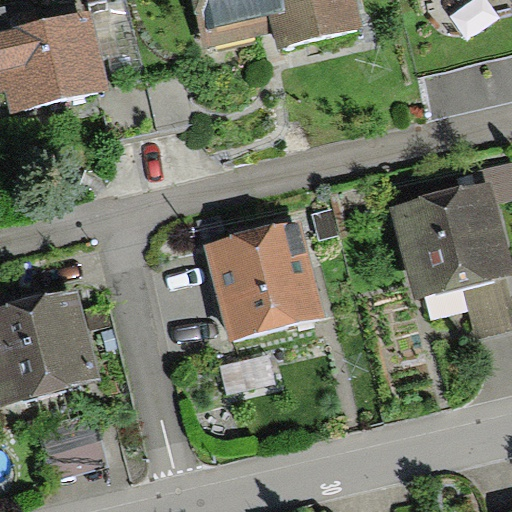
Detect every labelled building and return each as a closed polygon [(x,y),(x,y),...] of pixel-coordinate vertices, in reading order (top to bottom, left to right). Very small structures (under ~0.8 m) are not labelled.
[(340,0),(180,0),(193,76),(348,52),(340,0)] [(511,0),(487,0),(493,23),(511,18),(511,0)] [(80,28),(0,41),(0,148),(98,131),(80,28)] [(484,205),(398,230),(418,301),(504,276),(484,205)] [(291,243),(213,261),(230,333),(308,315),(291,243)] [(92,383),(74,304),(0,321),(0,400),(1,404),(92,383)]
